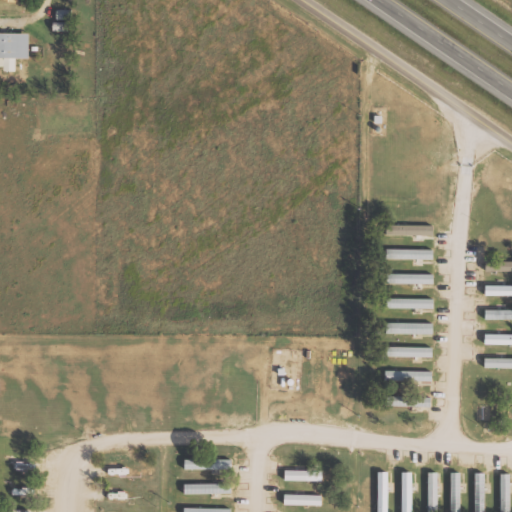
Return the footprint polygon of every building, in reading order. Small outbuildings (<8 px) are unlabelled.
[(0,33),(0,66),(2,66),(2,71),(14,71),(14,59),(27,59),(27,33),(0,33)] [(435,225),(388,224),(388,234),(434,235),(435,225)] [(434,259),(434,249),(388,249),(388,258),(434,259)] [(487,270),(511,270),(511,260),(487,260),(487,270)] [(388,283),(434,284),(434,274),(388,273),(388,283)] [(487,296),(511,295),(511,285),(487,285),(487,296)] [(434,308),(434,299),(387,298),(387,307),(434,308)] [(487,319),(511,318),(511,309),(487,310),(487,319)] [(434,334),(434,323),(388,322),(387,333),(434,334)] [(511,333),(488,333),(488,344),(511,344),(511,333)] [(433,347),(387,346),(387,356),(433,357),(433,347)] [(485,367),(511,367),(511,357),(486,357),(485,367)] [(432,381),(433,371),(385,370),(385,380),(432,381)] [(432,407),(432,397),(386,395),(386,405),(432,407)] [(186,469),(233,469),(232,459),(186,459),(186,469)] [(38,468),(38,461),(15,460),(14,468),(38,468)] [(286,480),(319,480),(319,470),(286,470),(286,480)] [(379,511),(389,511),(389,472),(379,472),(379,511)] [(413,472),(403,472),(403,502),(413,502),(413,472)] [(429,511),(439,511),(439,472),(429,472),(429,511)] [(461,472),(452,472),(451,511),(461,511),(461,472)] [(486,473),(476,472),(476,492),(485,492),(486,473)] [(511,474),(502,474),(502,511),(511,511),(511,474)] [(232,483),(185,484),(186,494),(233,493),(232,483)] [(321,504),(322,495),(286,494),(285,504),(321,504)]
